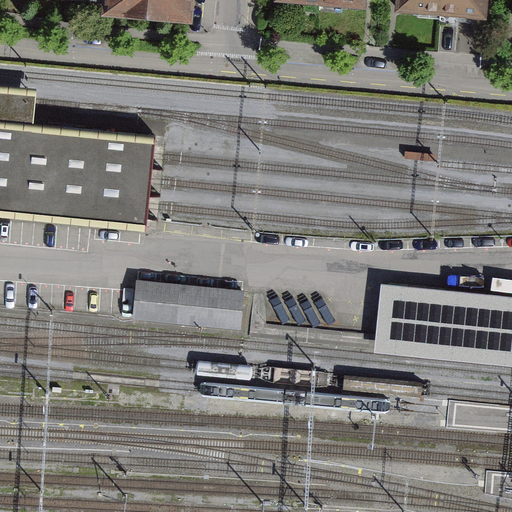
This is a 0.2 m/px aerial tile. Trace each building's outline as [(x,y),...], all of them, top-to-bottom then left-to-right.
[(182,21),(183,0),(92,0),(92,4),(91,13),(182,21)] [(272,0),(273,2),(369,8),(369,0),(272,0)] [(486,0),(391,0),(391,12),(437,16),(485,20),(486,0)] [(0,212),(146,229),(148,207),(151,180),(154,154),(155,141),(32,128),(35,101),(36,92),(0,87),(0,212)] [(133,316),(241,327),(245,287),(137,277),(133,316)] [(374,352),(511,366),(511,297),(381,283),(374,352)]
